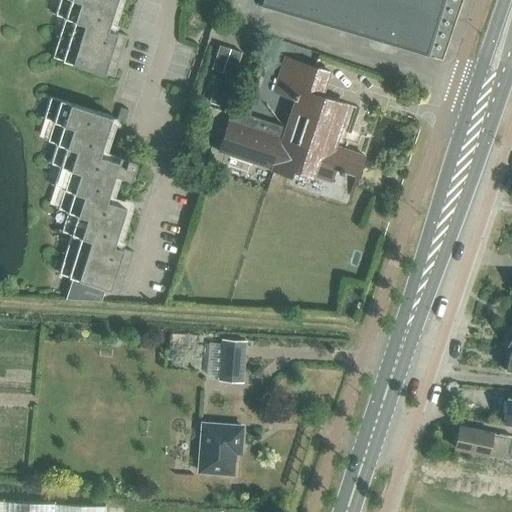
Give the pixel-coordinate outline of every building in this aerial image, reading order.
[(58,0),(54,14),(64,18),(51,57),(113,76),(126,36),(106,29),(115,0),(58,0)] [(256,0),(255,5),(428,57),(445,0),(256,0)] [(219,45),(211,69),(233,76),(241,53),(219,45)] [(349,197),(350,197),(364,156),(331,145),(344,108),(321,100),(330,73),(284,58),(272,93),(293,100),(285,126),(231,109),(217,153),(271,170),(270,171),(291,178),(294,170),(314,177),(330,182),(335,168),(355,175),(349,197)] [(216,79),(208,102),(219,106),(227,83),(216,79)] [(43,117),(43,118),(52,121),(46,140),(56,144),(49,163),(59,166),(53,186),(63,188),(56,208),(66,211),(60,231),(69,234),(57,273),(72,278),(65,299),(101,301),(105,288),(118,292),(131,252),(112,245),(124,207),(105,200),(113,174),(129,179),(135,160),(126,157),(125,158),(117,156),(116,161),(98,155),(111,116),(49,96),(43,116),(43,117)] [(200,178),(196,191),(214,197),(219,184),(200,178)] [(172,333),(171,352),(195,353),(196,335),(172,333)] [(218,380),(243,382),(246,341),(221,340),(218,380)] [(511,348),(507,348),(502,369),(511,371),(511,348)] [(199,472),(233,475),(235,447),(241,448),(242,427),(203,424),(199,472)] [(489,456),(510,460),(510,458),(511,458),(511,437),(459,426),(454,449),(489,456)] [(0,511),(106,511),(107,506),(67,504),(0,500),(0,511)]
